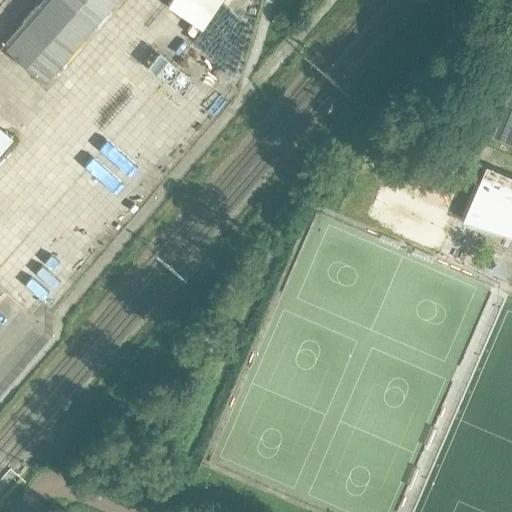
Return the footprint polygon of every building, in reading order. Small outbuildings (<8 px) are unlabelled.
[(44,78),(110,0),(44,0),(6,45),(44,78)] [(199,0),(219,10),(223,0),(199,0)] [(129,73),(161,113),(176,101),(144,61),(129,73)] [(511,88),(492,139),(511,147),(511,88)] [(466,100),(448,142),(458,146),(467,150),(484,107),(466,100)] [(130,160),(157,130),(133,108),(106,138),(130,160)] [(0,146),(11,134),(0,124),(0,146)] [(99,154),(90,166),(115,186),(124,174),(99,154)] [(511,175),(487,165),(463,220),(511,234),(511,175)] [(58,208),(75,224),(98,199),(80,183),(58,208)]
